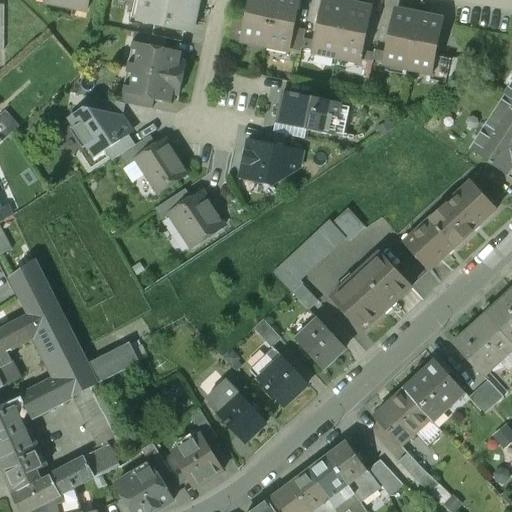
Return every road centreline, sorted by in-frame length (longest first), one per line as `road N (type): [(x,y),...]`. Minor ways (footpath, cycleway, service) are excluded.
road 1 (residential): [(207,511),(277,462),(511,248)]
road 2 (residential): [(221,0),(202,111),(229,128)]
